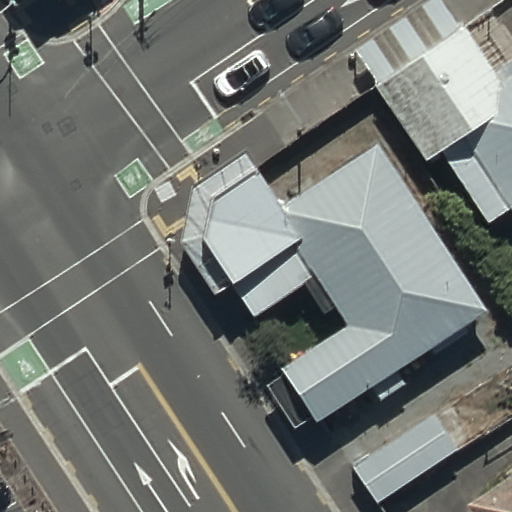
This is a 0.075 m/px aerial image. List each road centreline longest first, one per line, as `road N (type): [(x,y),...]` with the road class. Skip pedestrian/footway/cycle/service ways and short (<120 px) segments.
road 1 (primary): [(0,164),(225,511)]
road 2 (tertiary): [(0,164),(249,0)]
